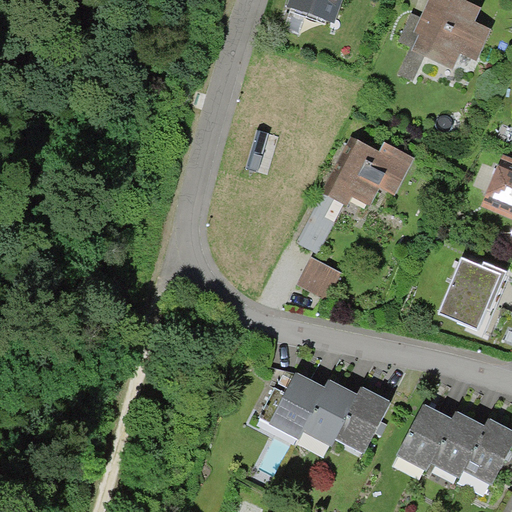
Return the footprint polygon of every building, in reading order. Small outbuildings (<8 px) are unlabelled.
[(338,0),(292,0),(284,22),(300,28),(306,11),(331,20),(338,0)] [(429,0),(420,21),(408,15),(397,40),(409,45),(397,70),(414,77),(424,55),(452,67),(459,51),(475,58),(487,32),(471,25),(477,11),(454,0),(429,0)] [(384,156),(350,138),(295,244),(320,257),(351,197),(373,208),(381,193),(396,201),(417,161),(389,147),(384,156)] [(511,235),(511,164),(504,161),(486,204),(508,213),(501,231),(511,235)] [(341,272),(311,256),(296,285),(327,300),(341,272)] [(480,269),(459,260),(435,317),(480,335),(481,332),(485,334),(508,280),(504,278),(505,274),(482,264),(480,269)] [(259,416),(268,421),(265,427),(294,443),(298,435),(320,393),(291,378),(283,392),(274,387),(259,416)] [(332,442),(354,401),(324,386),(320,393),(298,435),(327,450),(332,442)] [(361,458),(387,409),(358,393),(354,401),(332,442),(361,458)] [(428,467),(449,425),(420,410),(394,459),(423,475),(428,467)] [(461,474),(483,433),(454,418),(449,425),(428,467),(457,482),(461,474)] [(490,490),(511,448),(511,438),(487,425),(483,433),(461,474),(490,490)]
